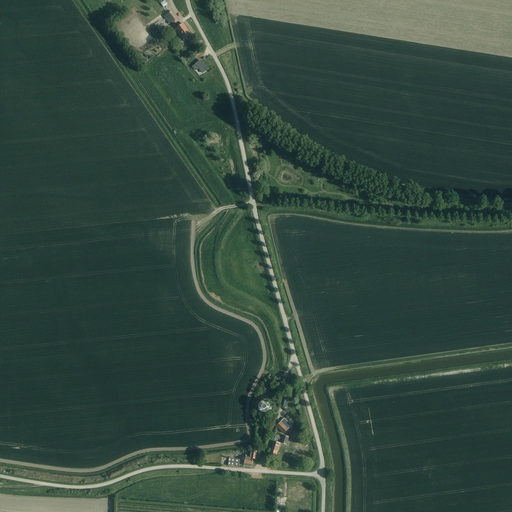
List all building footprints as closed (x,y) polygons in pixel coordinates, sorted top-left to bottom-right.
[(171,11),(164,16),(170,23),(173,21),(174,24),(178,21),(171,11)] [(183,24),(176,29),(182,37),(189,32),(183,24)] [(200,61),(193,67),(196,71),(199,68),(203,73),(207,69),(200,61)] [(267,411),(268,404),(266,404),(267,402),(263,401),(263,403),(261,403),(259,410),(267,411)] [(291,426),(284,418),(281,422),(280,422),(276,426),(283,434),(291,426)] [(278,443),(273,441),(270,454),(276,456),(279,446),(278,446),(278,443)] [(250,455),(246,454),(244,466),(251,467),(253,458),(256,459),(257,452),(251,451),(250,455)] [(240,459),(229,458),(228,466),(239,467),(240,459)]
